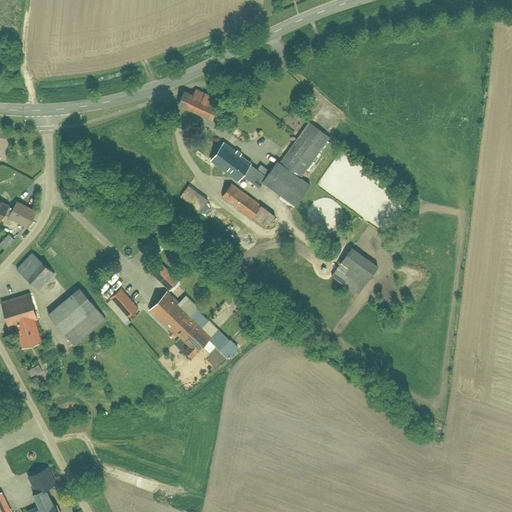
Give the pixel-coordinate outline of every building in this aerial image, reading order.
[(214,102),(188,93),(183,108),(209,117),(214,102)] [(326,137),(302,120),(263,175),(216,142),(205,157),(237,179),(239,176),(254,186),(259,178),(293,202),(309,179),(301,173),(326,137)] [(186,181),(178,189),(197,205),(204,197),(186,181)] [(270,216),(228,182),(219,193),(260,227),(270,216)] [(6,206),(0,203),(0,217),(3,213),(25,226),(34,210),(11,198),(6,206)] [(10,235),(0,246),(7,252),(17,242),(10,235)] [(372,263),(347,244),(331,265),(356,284),(372,263)] [(51,272),(34,255),(20,268),(37,286),(51,272)] [(165,262),(153,273),(172,291),(183,279),(165,262)] [(48,309),(71,336),(100,312),(78,284),(48,309)] [(123,314),(136,304),(124,287),(110,296),(123,314)] [(181,307),(164,291),(148,309),(194,351),(211,334),(206,330),(215,320),(189,298),(181,307)] [(39,338),(26,293),(0,300),(0,313),(4,329),(13,326),(18,345),(39,338)] [(221,330),(214,339),(226,348),(233,339),(221,330)] [(20,425),(31,419),(24,407),(13,413),(20,425)] [(15,481),(23,477),(36,503),(21,510),(21,511),(56,511),(50,497),(45,499),(40,488),(49,484),(31,448),(8,459),(5,461),(15,481)]
